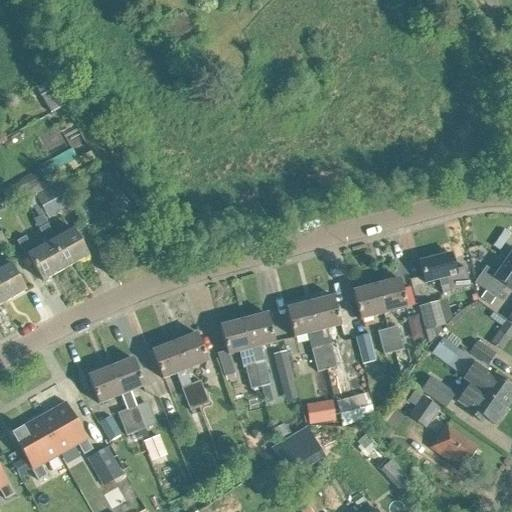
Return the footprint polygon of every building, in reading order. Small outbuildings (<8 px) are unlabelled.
[(169,36),(190,25),(183,13),(163,23),(169,36)] [(50,114),(64,106),(54,88),(40,96),(50,114)] [(15,199),(42,185),(36,173),(8,188),(15,199)] [(47,218),(70,206),(58,184),(35,196),(47,218)] [(124,210),(110,209),(109,220),(123,222),(124,210)] [(51,248),(64,270),(87,257),(72,230),(54,240),(41,216),(33,220),(46,245),(49,243),(51,248)] [(49,243),(46,245),(32,252),(24,238),(16,242),(25,258),(27,256),(42,282),(64,270),(51,248),(49,243)] [(511,251),(496,275),(485,268),(474,284),(495,299),(504,286),(511,291),(511,290),(511,251)] [(454,271),(450,255),(419,263),(424,284),(438,281),(442,295),(469,288),(464,268),(454,271)] [(0,301),(2,305),(25,292),(9,265),(0,270),(0,301)] [(375,286),(383,315),(406,309),(406,307),(401,290),(399,280),(375,286)] [(359,321),(383,315),(375,286),(352,293),(359,321)] [(411,287),(401,290),(406,307),(416,305),(411,287)] [(309,304),(326,371),(336,368),(326,330),(340,327),(332,298),(309,304)] [(441,332),(439,326),(444,325),(437,302),(417,307),(424,331),(428,343),(441,332)] [(316,373),(326,371),(309,304),(285,310),(293,339),(306,335),(316,373)] [(243,321),(250,350),(254,365),(260,388),(269,386),(260,348),(274,344),(266,315),(243,321)] [(412,344),(425,341),(419,317),(406,320),(412,344)] [(227,356),(250,350),(243,321),(219,328),(227,356)] [(511,326),(504,321),(489,344),(501,352),(511,335),(511,326)] [(387,330),(393,353),(402,351),(396,328),(387,330)] [(383,356),(393,353),(387,330),(377,333),(383,356)] [(362,365),(375,362),(368,334),(354,338),(362,365)] [(173,344),(184,371),(207,363),(196,335),(173,344)] [(487,366),(494,355),(476,343),(468,353),(487,366)] [(202,418),(199,408),(190,386),(184,371),(173,344),(151,353),(162,380),(175,375),(189,412),(193,421),(202,418)] [(280,387),(293,383),(285,352),(272,355),(280,387)] [(469,362),(455,352),(445,367),(462,378),(469,367),(467,365),(469,362)] [(109,369),(120,397),(143,388),(132,360),(109,369)] [(463,380),(469,385),(504,409),(505,409),(511,398),(511,388),(492,375),(492,376),(474,364),(463,380)] [(250,391),(260,388),(254,365),(244,367),(250,391)] [(98,405),(120,397),(109,369),(87,378),(98,405)] [(444,409),(454,395),(430,378),(420,392),(444,409)] [(190,386),(199,408),(208,405),(199,382),(190,386)] [(493,425),(504,409),(469,385),(457,403),(468,410),(466,413),(480,423),(483,418),(493,425)] [(365,390),(336,398),(343,425),(373,416),(365,390)] [(425,429),(427,426),(438,410),(412,392),(406,401),(415,407),(408,417),(425,429)] [(308,426),(334,422),(331,401),(304,406),(308,426)] [(36,419),(58,457),(77,446),(82,455),(91,450),(86,441),(87,441),(65,402),(36,419)] [(126,411),(135,433),(144,430),(135,407),(126,411)] [(125,437),(135,433),(126,411),(117,415),(125,437)] [(108,443),(120,436),(110,416),(97,423),(108,443)] [(40,467),(58,457),(36,419),(11,434),(37,481),(45,476),(40,467)] [(393,431),(382,423),(376,431),(387,439),(393,431)] [(287,435),(283,425),(270,431),(274,441),(287,435)] [(306,427),(288,438),(306,468),(324,457),(306,427)] [(463,469),(477,449),(445,427),(429,449),(447,462),(449,459),(463,469)] [(259,431),(249,434),(252,443),(262,440),(259,431)] [(147,455),(164,449),(158,434),(141,440),(147,455)] [(102,487),(122,476),(105,448),(85,459),(102,487)] [(401,495),(413,484),(390,461),(378,472),(401,495)] [(277,482),(270,469),(249,481),(256,494),(277,482)] [(0,491),(4,499),(13,495),(0,472),(0,491)]
